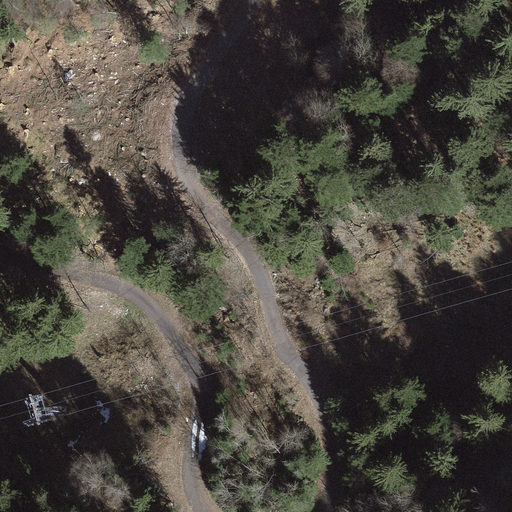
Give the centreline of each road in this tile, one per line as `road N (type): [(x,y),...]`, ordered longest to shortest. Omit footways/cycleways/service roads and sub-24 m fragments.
road 1 (unclassified): [(244,0),(205,89),(205,143),(330,422),(342,484),(330,511)]
road 2 (unclassified): [(207,511),(185,473),(150,329),(79,261),(0,228)]
